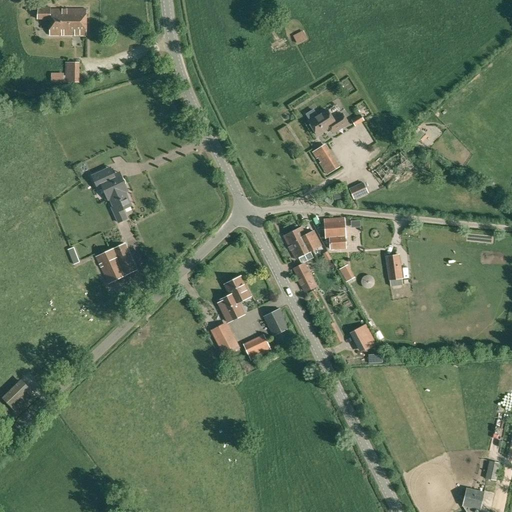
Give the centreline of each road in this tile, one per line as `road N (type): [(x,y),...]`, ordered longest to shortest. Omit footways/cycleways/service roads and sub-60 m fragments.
road 1 (unclassified): [(0,444),(231,225),(250,216)]
road 2 (tertiary): [(397,511),(250,216)]
road 3 (unclassified): [(250,216),(312,208),(511,227)]
road 4 (tertiary): [(250,216),(180,77),(166,0)]
